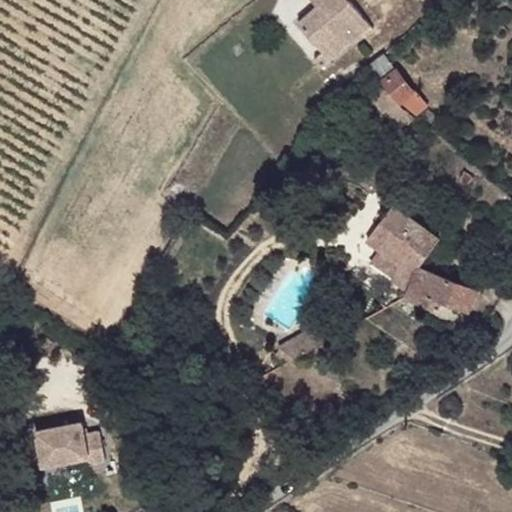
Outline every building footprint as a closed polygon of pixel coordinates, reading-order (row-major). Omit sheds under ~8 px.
[(374,29),(349,0),(321,0),(297,21),(323,51),(330,60),(360,34),(363,37),(374,29)] [(330,60),(323,51),(314,58),(322,67),(330,60)] [(412,90),(385,52),(384,53),(369,66),(384,84),(400,103),(406,109),(415,116),(427,103),(414,87),(412,90)] [(400,103),(384,84),(359,108),(382,132),(389,125),(406,109),(400,103)] [(415,116),(406,109),(389,125),(398,134),(415,117),(415,116)] [(439,238),(393,204),(381,220),(367,239),(380,248),(399,262),(393,278),(409,289),(418,265),(419,266),(439,238)] [(399,262),(380,248),(370,261),(393,278),(399,262)] [(419,266),(418,265),(409,289),(406,295),(438,308),(442,298),(468,308),(476,287),(419,266)] [(323,322),(279,346),(281,347),(296,357),(331,337),(323,322)] [(296,357),(281,347),(275,356),(286,362),(296,357)] [(82,423),(36,431),(43,466),(89,457),(90,465),(106,462),(100,432),(84,435),(82,423)]
